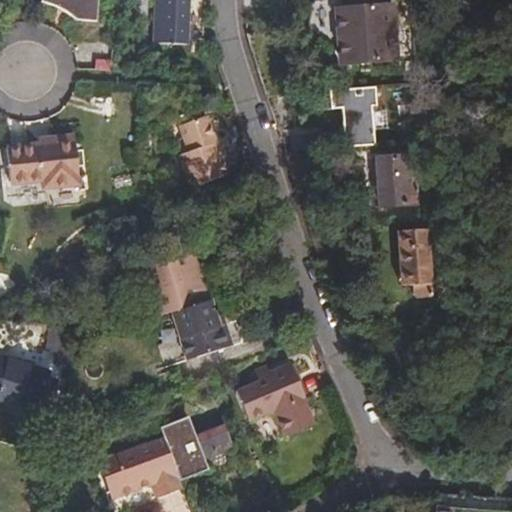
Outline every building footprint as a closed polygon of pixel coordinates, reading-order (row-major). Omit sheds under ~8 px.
[(88,0),(34,0),(34,7),(48,13),(59,19),(67,26),(87,27),(88,0)] [(123,0),(107,0),(107,9),(123,10),(123,0)] [(195,47),(197,0),(145,0),(144,44),(195,47)] [(391,10),(306,16),(307,38),(339,36),(341,70),(395,66),(391,10)] [(271,33),(247,35),(248,37),(264,100),(287,98),(271,33)] [(369,89),(326,92),(327,110),(343,109),(344,131),(320,132),(321,150),(373,147),(369,89)] [(287,98),(264,100),(269,116),(290,115),(287,98)] [(200,116),(177,123),(196,182),(219,174),(200,116)] [(42,150),(27,151),(0,153),(0,186),(0,190),(32,187),(32,193),(67,190),(63,143),(42,145),(42,150)] [(319,154),(282,157),(293,191),(320,189),(319,154)] [(406,160),(371,162),(374,209),(409,206),(406,160)] [(337,251),(336,227),(305,229),(314,252),(337,251)] [(416,229),(387,231),(392,283),(403,282),(404,295),(422,294),(416,229)] [(193,304),(174,249),(127,265),(124,266),(142,321),(157,316),(193,304)] [(195,303),(193,304),(157,316),(173,362),(218,347),(210,325),(203,328),(201,320),(195,303)] [(208,318),(201,320),(203,328),(210,325),(208,318)] [(54,357),(44,356),(42,379),(53,379),(54,357)] [(39,379),(0,367),(0,408),(28,417),(39,379)] [(325,423),(305,373),(245,398),(265,448),(325,423)] [(159,427),(181,486),(210,475),(204,461),(230,451),(222,429),(196,439),(188,417),(159,427)] [(180,511),(154,441),(88,465),(102,502),(141,488),(147,502),(152,500),(156,511),(180,511)] [(425,511),(481,511),(481,500),(426,494),(425,511)]
